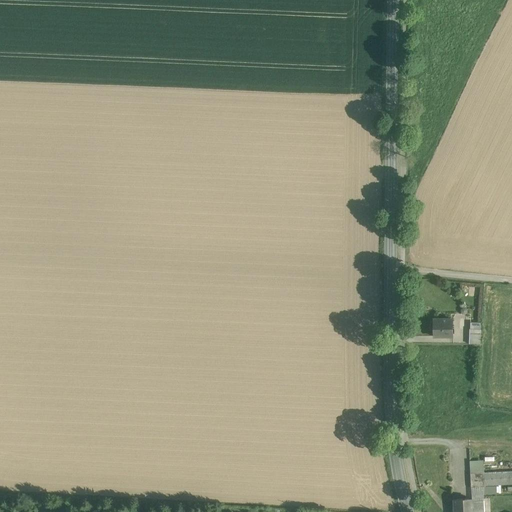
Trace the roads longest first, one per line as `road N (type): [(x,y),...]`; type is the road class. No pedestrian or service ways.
road 1 (secondary): [(406,511),(389,384),(397,0)]
road 2 (track): [(388,268),(511,280)]
